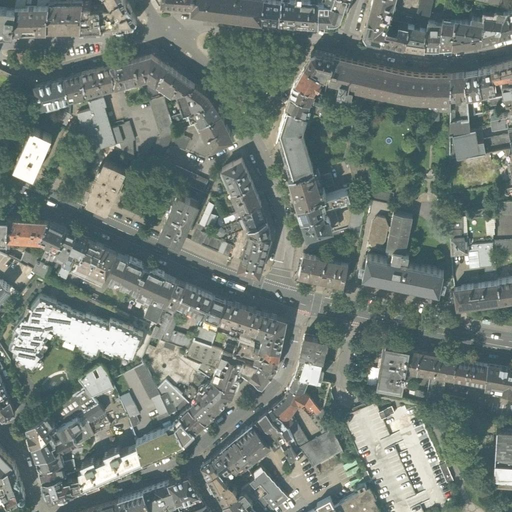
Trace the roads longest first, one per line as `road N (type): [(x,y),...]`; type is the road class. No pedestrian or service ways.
road 1 (residential): [(158,30),(214,80),(275,187),(287,234),(276,295)]
road 2 (tertiary): [(0,177),(276,295)]
road 3 (residential): [(188,460),(279,380),(299,301)]
road 4 (residential): [(158,30),(204,26),(347,42)]
road 5 (residential): [(347,42),(449,60),(511,46)]
road 6 (tertiary): [(354,314),(511,344)]
road 7 (residential): [(0,44),(158,30)]
road 8 (residential): [(188,460),(41,511)]
